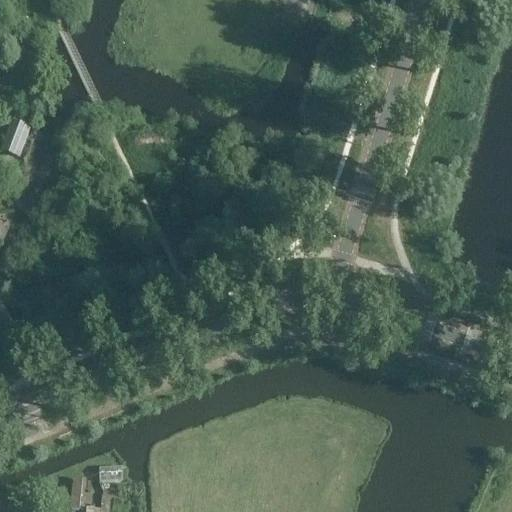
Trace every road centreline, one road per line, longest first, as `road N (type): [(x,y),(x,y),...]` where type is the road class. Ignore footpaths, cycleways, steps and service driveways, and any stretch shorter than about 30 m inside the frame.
road 1 (unclassified): [(0,422),(301,298),(331,297)]
road 2 (unclassified): [(331,297),(417,0)]
road 3 (unclassified): [(511,355),(331,297)]
road 4 (track): [(402,43),(286,1)]
